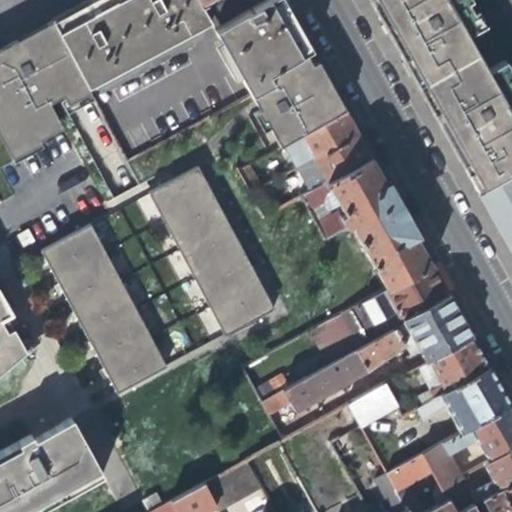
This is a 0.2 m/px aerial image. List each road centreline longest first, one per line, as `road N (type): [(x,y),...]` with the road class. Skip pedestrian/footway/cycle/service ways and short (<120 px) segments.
road 1 (residential): [(320,0),(511,340)]
road 2 (unknown): [(0,260),(67,377),(53,401),(0,426)]
